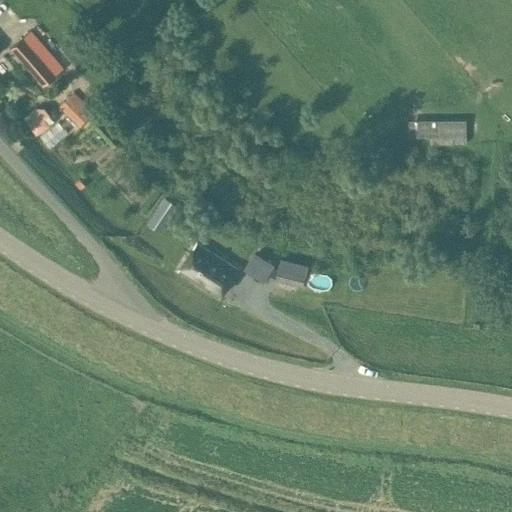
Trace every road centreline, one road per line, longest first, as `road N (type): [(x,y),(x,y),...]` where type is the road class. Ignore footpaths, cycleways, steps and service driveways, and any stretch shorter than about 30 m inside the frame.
road 1 (tertiary): [(511,407),(304,380),(223,360),(116,309)]
road 2 (unclassified): [(116,309),(123,292),(115,275),(0,146)]
road 3 (tertiary): [(116,309),(0,239)]
